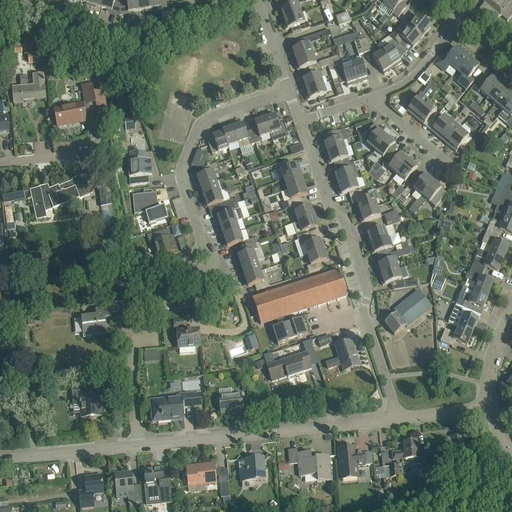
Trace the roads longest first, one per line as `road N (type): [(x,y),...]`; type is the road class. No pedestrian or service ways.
road 1 (residential): [(0,460),(398,418)]
road 2 (residential): [(398,418),(363,313),(368,291),(299,121)]
road 3 (residential): [(201,251),(180,175),(203,120),(288,92)]
road 4 (residential): [(21,10),(33,6),(115,31),(176,24),(185,20),(189,0)]
road 5 (residential): [(371,98),(424,65),(460,19)]
